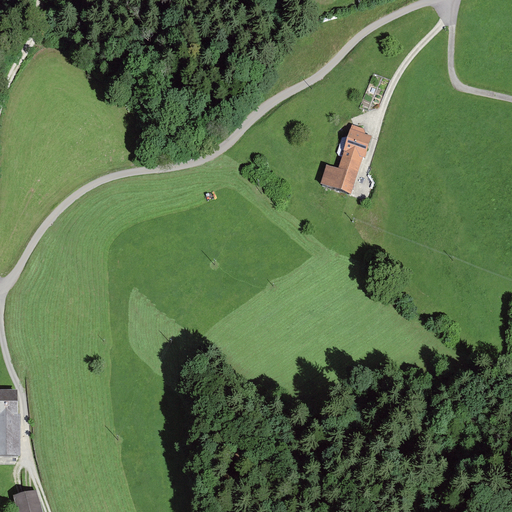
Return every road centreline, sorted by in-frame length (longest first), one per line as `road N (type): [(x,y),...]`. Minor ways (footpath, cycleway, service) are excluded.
road 1 (unclassified): [(0,288),(40,230),(79,193),(103,179),(212,153),(378,22),(434,0)]
road 2 (unclassified): [(448,0),(448,16),(383,101),(361,178)]
road 3 (track): [(511,102),(453,85),(448,16)]
